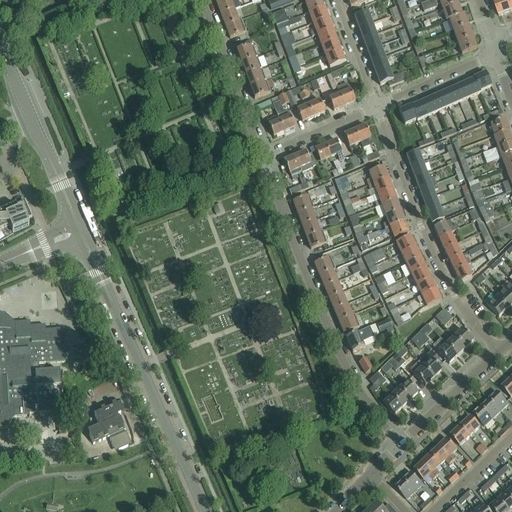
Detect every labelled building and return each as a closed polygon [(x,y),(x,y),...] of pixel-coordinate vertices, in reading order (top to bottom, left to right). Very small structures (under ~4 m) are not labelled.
[(240,8),(236,0),(226,0),(216,4),(221,15),(234,11),(234,10),(240,8)] [(309,14),(324,8),(320,0),(310,0),(304,2),(309,14)] [(347,0),(351,8),(362,4),(368,2),(367,0),(347,0)] [(399,8),(404,6),(401,0),(398,0),(396,1),(399,8)] [(433,0),(421,5),(424,13),(437,8),(436,6),(440,5),(442,10),(457,5),(455,0),(433,0)] [(498,17),(499,17),(511,12),(506,0),(505,0),(494,4),(498,17)] [(458,8),(457,5),(442,10),(447,21),(462,16),(459,8),(458,8)] [(313,25),(328,19),(324,8),(309,14),(313,25)] [(391,17),(398,14),(395,8),(389,10),(391,17)] [(276,26),(288,21),(283,10),(272,15),(276,26)] [(238,22),(234,11),(221,15),(225,27),(241,21),(238,22)] [(358,29),(371,24),(367,13),(354,18),(358,29)] [(394,23),(400,21),(398,14),(391,17),(394,23)] [(463,15),(462,16),(447,21),(447,22),(449,21),(453,32),(468,27),(463,15)] [(280,37),(286,34),(290,33),(287,27),(301,22),(299,17),(288,21),(276,26),(280,37)] [(317,35),(332,30),(328,19),(313,25),(315,31),(309,33),(311,38),(317,35)] [(229,39),(234,37),(245,33),(241,21),(225,27),(229,39)] [(407,32),(413,30),(410,22),(405,24),(407,32)] [(363,40),(376,36),(371,24),(358,29),(363,40)] [(457,44),(472,38),(468,27),(453,32),(457,44)] [(321,46),(336,41),(332,30),(317,35),(321,46)] [(400,39),(406,37),(404,31),(398,33),(400,39)] [(284,48),(291,45),(286,34),(280,37),(284,48)] [(367,52),(380,47),(376,36),(363,40),(367,52)] [(402,46),(409,44),(406,37),(400,39),(402,46)] [(461,55),(476,50),(472,38),(457,44),(461,55)] [(252,47),(250,41),(237,46),(239,51),(237,52),(241,64),(257,58),(252,47)] [(325,57),(340,52),(336,41),(321,46),(325,57)] [(416,54),(421,53),(418,45),(413,47),(416,54)] [(371,63),(384,58),(380,47),(367,52),(371,63)] [(329,68),(335,66),(344,63),(340,52),(325,57),(329,68)] [(408,62),(415,60),(412,53),(406,55),(408,62)] [(422,70),(427,68),(423,57),(418,59),(422,70)] [(245,76),(261,70),(257,58),(241,64),(245,76)] [(375,74),(388,70),(384,58),(371,63),(375,74)] [(413,73),(419,71),(416,64),(410,67),(413,73)] [(333,80),(339,78),(348,74),(346,68),(331,75),(333,80)] [(250,88),(266,82),(261,70),(245,76),(250,88)] [(391,78),(388,70),(375,74),(380,86),(387,83),(389,88),(403,82),(400,74),(391,78)] [(291,89),(295,87),(290,73),(285,75),(291,89)] [(479,94),(480,93),(479,92),(491,87),(485,73),(473,79),(473,80),(479,94)] [(332,91),(336,89),(333,80),(331,75),(326,77),(332,91)] [(469,98),(479,94),(473,80),(463,84),(469,98)] [(314,93),(319,90),(316,81),(310,84),(314,93)] [(254,100),(264,96),(270,94),(266,82),(250,88),(254,100)] [(347,84),(336,89),(339,95),(344,107),(355,102),(347,84)] [(459,103),(469,98),(463,84),(453,89),(459,103)] [(305,100),(309,98),(307,92),(309,91),(306,85),(300,88),(303,93),(302,94),(305,100)] [(448,107),(459,103),(453,89),(442,93),(448,107)] [(291,109),(297,106),(291,92),(285,95),(289,104),(291,109)] [(438,112),(448,107),(442,93),(432,98),(438,112)] [(277,117),(284,133),(295,128),(291,119),(290,116),(289,116),(288,112),(284,114),(281,107),(289,104),(285,95),(270,101),(277,116),(277,117)] [(333,112),(344,107),(339,95),(328,100),(333,112)] [(428,117),(438,112),(432,98),(421,103),(428,117)] [(313,118),(325,113),(319,101),(308,106),(313,118)] [(417,121),(428,117),(421,103),(411,107),(417,121)] [(302,123),(313,118),(308,106),(296,111),(302,123)] [(417,121),(411,107),(411,106),(399,112),(405,125),(416,120),(417,121)] [(273,137),(284,133),(277,117),(266,121),(268,125),(273,137)] [(493,138),(508,133),(509,132),(504,120),(490,125),(495,137),(493,138)] [(373,145),(365,126),(354,131),(360,144),(366,158),(368,163),(379,158),(377,153),(372,155),(369,147),(373,145)] [(350,151),(356,149),(354,146),(360,144),(354,131),(344,135),(350,151)] [(497,149),(511,143),(508,133),(493,138),(497,149)] [(344,160),(341,154),(336,141),(325,146),(331,158),(336,156),(339,162),(344,160)] [(501,159),(511,155),(511,144),(511,143),(497,149),(482,154),(485,161),(500,155),(501,159)] [(320,163),(331,158),(325,146),(314,150),(320,163)] [(307,156),(305,152),(294,157),(301,173),(312,168),(316,166),(311,154),(307,156)] [(410,168),(422,163),(418,152),(406,156),(410,168)] [(505,170),(511,167),(511,155),(501,159),(505,170)] [(296,175),(301,173),(294,157),(284,161),(289,174),(292,180),(297,178),(296,175)] [(353,170),(360,167),(356,157),(349,159),(352,166),(353,170)] [(338,176),(343,174),(337,161),(333,163),(336,171),(338,176)] [(465,161),(460,163),(464,173),(469,171),(465,161)] [(415,179),(426,175),(422,163),(410,168),(415,179)] [(461,175),(459,168),(457,163),(452,165),(453,166),(437,172),(439,176),(454,170),(457,176),(461,175)] [(368,186),(388,179),(384,167),(369,173),(371,179),(366,181),(368,186)] [(324,182),(329,179),(325,171),(320,173),(324,182)] [(429,181),(426,175),(415,179),(419,190),(436,184),(434,179),(429,181)] [(340,197),(347,194),(345,190),(349,188),(345,177),(335,181),(340,197)] [(308,189),(306,183),(304,178),(300,180),(302,185),(289,191),(291,196),(308,189)] [(392,190),(388,179),(368,186),(370,191),(375,189),(377,195),(392,190)] [(423,202),(435,197),(433,192),(438,190),(436,184),(419,190),(423,202)] [(479,185),(469,189),(472,194),(476,193),(481,191),(479,185)] [(491,187),(484,188),(485,195),(492,193),(491,187)] [(396,200),(392,190),(377,195),(379,201),(374,203),(376,208),(381,206),(396,200)] [(349,201),(347,194),(340,197),(344,207),(360,202),(359,198),(349,201)] [(310,210),(313,209),(309,197),(293,203),(297,215),(310,210)] [(437,203),(435,197),(423,202),(427,213),(445,207),(442,201),(437,203)] [(469,209),(473,207),(470,198),(465,199),(469,209)] [(120,214),(127,211),(122,199),(116,202),(120,214)] [(344,207),(349,218),(355,216),(352,210),(367,204),(366,199),(360,202),(344,207)] [(385,217),(400,212),(396,200),(381,206),(385,217)] [(0,232),(10,228),(12,233),(29,226),(26,220),(32,218),(25,202),(0,212),(0,232)] [(216,215),(223,213),(220,205),(213,207),(216,215)] [(432,225),(441,221),(444,220),(439,209),(445,207),(427,213),(432,225)] [(297,215),(302,226),(315,221),(310,210),(297,215)] [(475,222),(479,220),(477,215),(475,210),(469,213),(473,222),(475,221),(475,222)] [(385,230),(404,222),(400,212),(385,217),(387,223),(383,224),(385,230)] [(486,214),(482,216),(485,224),(489,222),(488,220),(494,217),(492,212),(486,215),(486,214)] [(349,219),(353,229),(361,226),(357,216),(349,219)] [(306,238),(319,233),(315,221),(302,226),(306,238)] [(452,227),(449,221),(445,223),(433,228),(439,240),(450,234),(458,230),(456,225),(452,227)] [(408,234),(404,222),(385,230),(387,234),(391,233),(394,239),(408,234)] [(319,233),(306,238),(311,250),(315,248),(326,244),(322,232),(319,233)] [(379,232),(363,238),(357,240),(359,245),(365,243),(365,242),(381,236),(379,232)] [(444,250),(455,245),(450,234),(439,240),(444,250)] [(401,254),(415,247),(410,237),(395,244),(401,254)] [(494,251),(490,241),(485,243),(468,253),(471,256),(482,250),(484,254),(489,251),(490,253),(494,251)] [(449,261),(461,256),(455,245),(444,250),(449,261)] [(406,265),(420,258),(415,247),(401,254),(406,265)] [(369,270),(375,267),(374,264),(385,259),(381,250),(369,255),(363,258),(369,270)] [(463,261),(461,256),(449,261),(454,272),(466,267),(470,265),(467,259),(463,261)] [(319,276),(335,270),(330,258),(314,265),(319,276)] [(411,276),(425,269),(420,258),(406,265),(411,276)] [(354,275),(360,272),(365,270),(362,264),(361,259),(356,261),(358,266),(351,269),(354,275)] [(378,273),(394,265),(392,260),(378,267),(377,266),(375,267),(369,270),(371,274),(374,279),(380,276),(378,273)] [(400,276),(408,273),(405,265),(397,268),(400,276)] [(460,283),(469,279),(471,278),(466,267),(454,272),(460,283)] [(416,286),(430,279),(425,269),(411,276),(416,286)] [(324,288),(337,282),(332,271),(335,270),(319,276),(324,288)] [(375,282),(379,291),(386,288),(383,283),(385,282),(382,276),(374,281),(375,282)] [(421,297),(435,290),(430,279),(416,286),(421,297)] [(329,299),(342,294),(337,282),(324,288),(329,299)] [(511,299),(511,282),(503,290),(511,299)] [(426,307),(441,300),(435,290),(421,297),(417,299),(419,304),(423,302),(426,307)] [(506,310),(511,304),(511,299),(503,290),(495,298),(506,310)] [(334,311),(347,306),(342,294),(329,299),(334,311)] [(498,318),(506,310),(495,298),(486,305),(498,318)] [(351,317),(347,306),(334,311),(339,323),(354,316),(351,317)] [(379,310),(383,318),(388,316),(384,308),(379,310)] [(401,319),(400,318),(396,309),(390,312),(392,317),(395,322),(401,319)] [(439,322),(448,314),(444,310),(435,318),(439,322)] [(29,414),(48,412),(58,412),(59,412),(57,391),(54,392),(53,387),(57,387),(60,387),(59,371),(38,373),(38,364),(65,363),(64,348),(64,347),(61,347),(60,330),(59,330),(45,331),(45,326),(44,326),(30,327),(30,322),(29,322),(29,323),(15,324),(4,314),(0,314),(0,428),(5,428),(14,418),(14,417),(29,416),(29,418),(29,414)] [(395,322),(397,326),(409,321),(411,320),(408,314),(400,318),(401,319),(395,322)] [(444,327),(445,326),(452,319),(448,314),(439,322),(444,327)] [(343,334),(353,330),(359,328),(354,316),(339,323),(343,334)] [(386,330),(392,328),(392,327),(388,320),(376,326),(380,333),(386,330)] [(364,348),(361,343),(374,337),(370,328),(345,339),(352,353),(364,348)] [(465,349),(473,342),(461,330),(453,338),(465,349)] [(423,345),(428,341),(420,332),(415,337),(423,345)] [(419,350),(423,345),(415,337),(411,341),(419,350)] [(465,349),(453,338),(446,345),(440,340),(456,358),(465,349)] [(448,365),(456,358),(440,340),(436,343),(441,349),(437,353),(448,365)] [(407,362),(411,358),(403,349),(399,353),(407,362)] [(442,365),(435,358),(431,353),(427,356),(430,360),(426,364),(422,360),(418,363),(422,368),(433,379),(441,371),(438,368),(442,365)] [(400,367),(404,363),(396,354),(391,359),(400,367)] [(365,374),(372,370),(365,359),(359,363),(365,374)] [(395,372),(400,367),(391,359),(387,363),(395,372)] [(409,371),(418,380),(425,387),(433,379),(422,368),(418,363),(409,371)] [(372,385),(381,377),(377,373),(368,381),(372,385)] [(377,390),(386,382),(381,377),(372,385),(377,390)] [(398,389),(398,390),(409,401),(418,394),(406,382),(403,378),(395,386),(398,389)] [(510,399),(511,397),(511,379),(501,389),(508,396),(510,399)] [(401,409),(409,401),(398,390),(390,397),(401,409)] [(500,413),(508,405),(497,393),(489,400),(500,413)] [(393,416),(401,409),(390,397),(382,405),(393,416)] [(492,420),(500,413),(489,400),(481,408),(492,420)] [(118,418),(118,417),(117,416),(120,415),(122,410),(118,401),(109,405),(96,411),(94,416),(99,427),(91,430),(88,436),(93,445),(108,438),(113,449),(119,451),(128,447),(130,442),(126,432),(125,433),(124,432),(124,431),(125,431),(119,418),(118,418)] [(484,428),(492,420),(481,408),(473,416),(484,428)] [(470,437),(480,428),(471,418),(460,427),(470,437)] [(59,434),(61,434),(66,434),(65,424),(58,424),(59,434)] [(459,447),(470,437),(460,427),(450,437),(459,447)] [(453,463),(456,460),(452,455),(457,450),(447,440),(439,448),(453,463)] [(485,453),(488,450),(482,444),(479,447),(485,453)] [(481,456),(485,453),(479,447),(476,450),(481,456)] [(453,463),(439,448),(430,455),(440,466),(445,461),(449,466),(453,463)] [(436,478),(440,475),(435,470),(440,466),(430,455),(422,463),(436,478)] [(436,478),(422,463),(414,471),(423,482),(429,477),(433,481),(436,478)] [(498,482),(501,479),(500,479),(505,474),(502,471),(497,475),(494,478),(498,482)] [(415,493),(423,486),(411,473),(403,481),(415,493)] [(406,501),(415,493),(403,481),(395,489),(406,501)] [(507,511),(509,511),(511,509),(511,500),(506,493),(498,500),(507,511)] [(507,511),(498,500),(489,507),(493,511),(507,511)]
